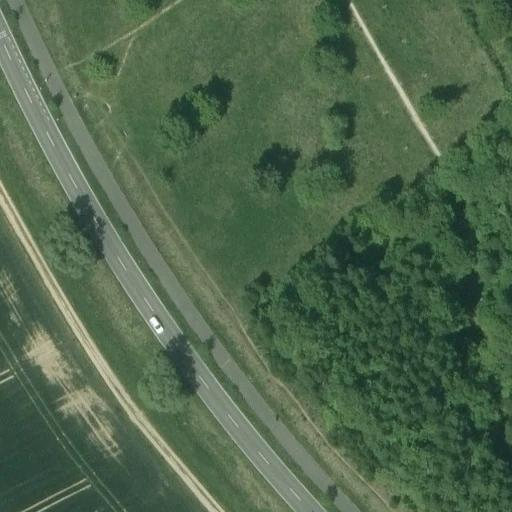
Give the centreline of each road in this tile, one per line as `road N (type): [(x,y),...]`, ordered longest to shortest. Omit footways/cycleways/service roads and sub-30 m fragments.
road 1 (unclassified): [(0,37),(108,247),(165,333),(309,511)]
road 2 (track): [(215,511),(104,371),(0,194)]
